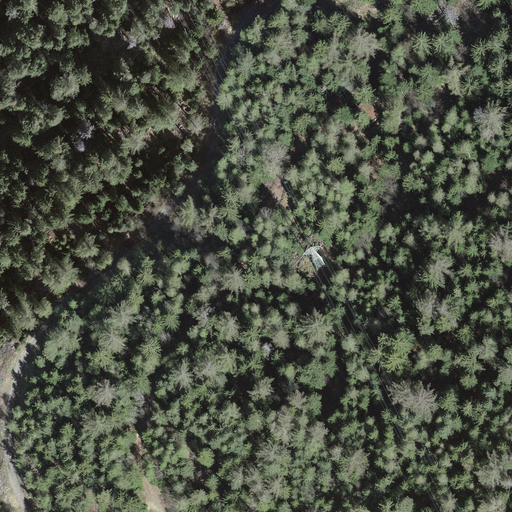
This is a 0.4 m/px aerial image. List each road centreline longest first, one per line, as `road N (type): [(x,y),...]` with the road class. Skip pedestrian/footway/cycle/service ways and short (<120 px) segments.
road 1 (track): [(259,0),(219,71),(195,172),(168,209),(93,270),(21,350),(2,434),(8,473),(27,511)]
road 2 (track): [(457,0),(385,104)]
